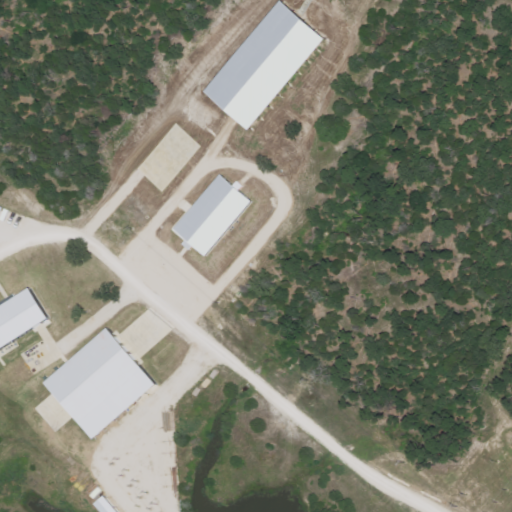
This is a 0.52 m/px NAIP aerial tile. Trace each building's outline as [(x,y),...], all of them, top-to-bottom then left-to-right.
[(259,133),(334,40),(286,2),(212,95),(259,133)] [(257,201),(224,174),(179,231),(212,257),(257,201)] [(57,321),(38,289),(0,311),(0,344),(4,351),(57,321)] [(99,440),(164,387),(116,328),(51,382),(99,440)] [(125,511),(111,496),(101,504),(107,511),(125,511)]
